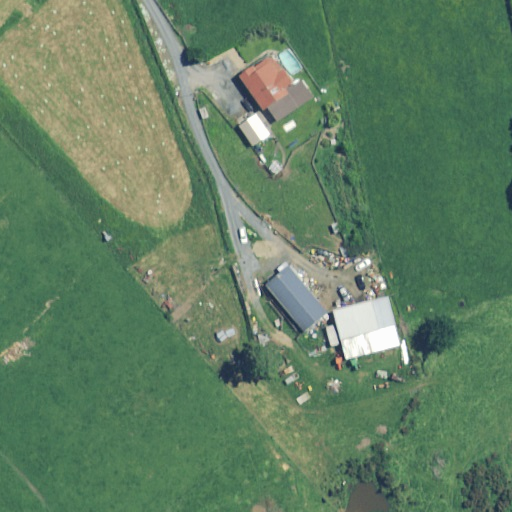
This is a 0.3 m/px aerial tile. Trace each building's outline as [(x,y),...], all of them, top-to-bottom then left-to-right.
[(276,51),(243,73),(266,109),(271,105),(281,120),(316,97),(305,79),(298,84),(276,51)] [(259,113),(241,125),(254,144),(272,133),(259,113)] [(322,120),(312,125),(317,134),(327,128),(322,120)] [(293,265),(270,283),(308,331),(331,313),(293,265)] [(391,296),(338,310),(350,357),(403,343),(391,296)]
